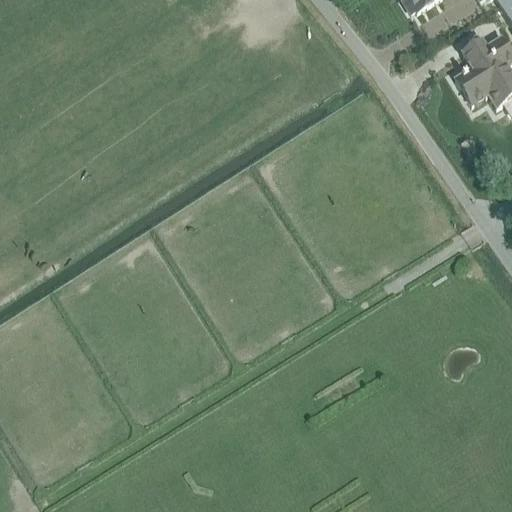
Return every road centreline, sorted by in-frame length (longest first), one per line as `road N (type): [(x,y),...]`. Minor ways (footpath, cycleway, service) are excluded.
road 1 (track): [(32,511),(385,293)]
road 2 (unclassified): [(511,268),(316,0)]
